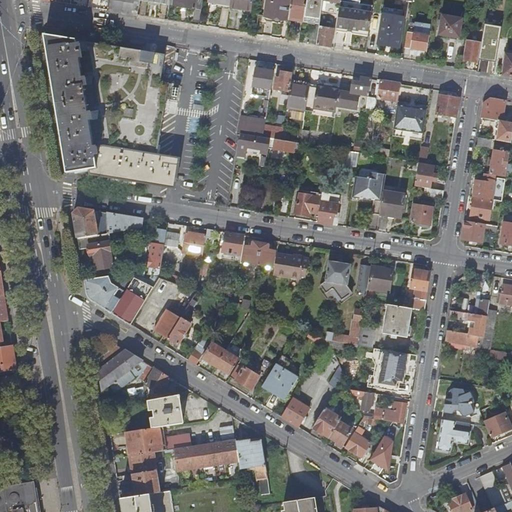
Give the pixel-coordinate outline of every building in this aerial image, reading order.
[(170,0),(170,6),(202,11),(203,0),(170,0)] [(231,0),(210,0),(210,5),(230,9),(230,7),(231,0)] [(252,11),(253,0),(231,0),(230,7),(252,11)] [(268,0),(265,22),(288,25),(289,20),(290,18),(292,0),(268,0)] [(292,0),(290,18),(305,20),(308,0),(292,0)] [(324,0),(323,0),(308,0),(305,20),(304,23),(320,25),(324,0)] [(497,0),(492,37),(498,38),(504,0),(497,0)] [(511,0),(504,0),(498,38),(511,40),(511,31),(511,0)] [(340,8),(337,28),(359,31),(359,30),(369,31),(372,13),(340,8)] [(459,38),(462,19),(443,16),(440,35),(459,38)] [(399,48),(403,28),(382,24),(378,44),(399,48)] [(320,27),(317,45),(331,47),(334,30),(320,27)] [(407,32),(405,48),(427,51),(429,36),(407,32)] [(61,136),(66,168),(67,174),(73,173),(96,177),(96,176),(136,182),(176,189),(181,158),(157,155),(166,99),(177,101),(180,86),(160,83),(164,56),(45,36),(61,136)] [(478,63),(481,44),(466,42),(463,61),(478,63)] [(503,76),(511,77),(511,56),(506,55),(503,76)] [(256,68),(253,87),(271,90),(274,71),(256,68)] [(291,84),(293,74),(281,72),(280,78),(276,78),(274,90),(290,92),(291,84)] [(371,79),(361,78),(361,80),(357,80),(356,82),(353,82),(351,94),(339,91),(337,107),(357,110),(359,95),(369,96),(371,79)] [(401,84),(381,81),(378,98),(398,102),(401,84)] [(309,87),(291,84),(290,92),(287,108),(292,109),(290,118),(304,120),(306,111),(309,87)] [(339,91),(340,89),(317,85),(313,108),(336,112),(337,107),(339,91)] [(437,114),(456,117),(459,99),(440,96),(437,114)] [(368,97),(366,110),(375,111),(376,101),(376,98),(368,97)] [(485,104),(482,118),(497,121),(502,122),(506,102),(491,99),(485,104)] [(405,130),(419,132),(423,133),(427,110),(397,105),(394,128),(405,130)] [(265,126),(266,120),(240,116),(238,134),(240,134),(263,138),(265,126)] [(511,140),(511,123),(502,122),(497,121),(496,129),(499,130),(497,141),(511,143),(511,140)] [(263,138),(270,139),(282,141),(284,129),(265,126),(263,138)] [(394,128),(392,135),(404,137),(405,130),(394,128)] [(404,137),(418,140),(419,132),(405,130),(404,137)] [(263,138),(240,134),(239,144),(237,156),(246,157),(247,149),(268,152),(270,139),(263,138)] [(57,137),(62,169),(66,168),(61,136),(57,137)] [(271,149),(299,153),(300,144),(282,141),(270,139),(268,152),(271,152),(271,149)] [(490,149),(491,140),(479,139),(477,146),(490,149)] [(421,147),(418,163),(426,164),(429,148),(421,147)] [(354,152),(347,151),(345,165),(357,167),(359,153),(354,152)] [(490,175),(506,178),(510,153),(495,151),(490,175)] [(415,182),(415,187),(429,189),(430,189),(432,182),(435,182),(437,175),(433,174),(434,166),(420,164),(417,183),(415,182)] [(356,177),(352,196),(374,199),(372,214),(380,215),(383,192),(386,175),(368,172),(367,179),(356,177)] [(492,201),(502,202),(506,178),(490,175),(485,174),(483,182),(477,181),(474,198),(492,201)] [(429,189),(428,196),(443,199),(444,192),(430,189),(429,189)] [(321,201),(322,198),(317,197),(318,193),(304,191),(303,195),(301,194),(299,204),(297,203),(295,214),(310,216),(311,213),(319,214),(321,201)] [(340,195),(323,192),(322,198),(321,201),(319,214),(318,222),(333,225),(338,226),(339,218),(334,217),(335,214),(337,214),(337,213),(339,204),(340,195)] [(383,192),(380,215),(401,219),(405,196),(383,192)] [(489,220),(492,201),(474,198),(470,223),(482,224),(483,219),(489,220)] [(430,226),(434,205),(424,203),(424,207),(414,205),(411,223),(430,226)] [(79,208),(74,214),(78,239),(107,234),(107,213),(99,212),(100,220),(95,220),(94,211),(79,208)] [(107,213),(107,234),(110,233),(143,228),(144,219),(107,213)] [(485,225),(482,224),(470,223),(465,222),(462,240),(482,243),(484,231),(485,225)] [(511,224),(505,224),(501,244),(511,246),(511,224)] [(498,227),(485,225),(484,231),(497,233),(498,227)] [(157,268),(156,274),(159,275),(164,246),(166,233),(167,228),(158,227),(155,245),(153,245),(149,267),(157,268)] [(206,236),(205,246),(213,247),(215,231),(207,230),(206,236)] [(107,234),(78,239),(80,250),(89,248),(91,261),(95,260),(97,270),(113,267),(109,242),(111,242),(110,233),(107,234)] [(178,248),(180,235),(166,233),(164,246),(178,248)] [(205,246),(206,236),(187,233),(183,253),(203,256),(205,246)] [(226,233),(223,252),(241,256),(245,236),(226,233)] [(258,265),(261,244),(253,243),(252,248),(245,246),(242,262),(258,265)] [(269,250),(269,245),(261,244),(258,265),(273,267),(276,251),(269,250)] [(301,279),(305,259),(278,254),(274,275),(301,279)] [(305,259),(301,279),(306,280),(309,259),(305,259)] [(202,263),(200,275),(206,276),(208,264),(202,263)] [(350,266),(330,263),(327,281),(318,286),(323,297),(339,299),(342,304),(355,294),(347,285),(350,266)] [(367,290),(371,268),(361,266),(357,290),(367,292),(367,290)] [(371,268),(367,290),(389,293),(393,272),(371,268)] [(431,273),(413,270),(410,289),(415,290),(422,291),(421,301),(414,300),(412,299),(410,309),(412,309),(425,311),(431,273)] [(87,292),(93,302),(112,313),(126,292),(113,283),(109,277),(85,281),(87,292)] [(153,288),(135,278),(134,280),(128,289),(126,292),(112,313),(131,325),(153,288)] [(130,278),(124,287),(128,289),(134,280),(130,278)] [(511,287),(503,286),(500,304),(511,306),(511,287)] [(422,291),(415,290),(414,300),(421,301),(422,291)] [(0,322),(9,321),(5,296),(0,296),(0,322)] [(463,299),(461,313),(467,314),(469,300),(463,299)] [(243,300),(242,306),(248,308),(250,301),(243,300)] [(487,317),(488,311),(489,303),(480,301),(477,315),(487,317)] [(260,305),(259,312),(267,314),(268,306),(260,305)] [(410,309),(385,305),(385,307),(387,308),(383,335),(407,339),(412,309),(410,309)] [(167,310),(154,331),(168,340),(181,318),(167,310)] [(356,310),(354,320),(362,322),(364,311),(356,310)] [(469,336),(484,338),(487,317),(477,315),(474,315),(468,314),(467,314),(461,313),(450,311),(449,318),(468,321),(469,320),(476,321),(475,331),(470,330),(469,335),(469,336)] [(487,317),(484,338),(482,349),(490,350),(496,312),(488,311),(487,317)] [(181,318),(168,340),(178,346),(191,324),(181,318)] [(359,341),(358,346),(372,348),(375,329),(361,327),(359,341)] [(501,359),(503,352),(490,350),(482,349),(484,338),(469,336),(469,335),(447,331),(445,342),(476,347),(475,355),(501,359)] [(329,341),(309,334),(308,336),(325,347),(329,341)] [(358,346),(359,341),(333,337),(332,342),(358,346)] [(332,342),(329,341),(332,347),(357,351),(358,346),(332,342)] [(216,367),(226,351),(213,343),(203,359),(216,367)] [(12,345),(0,347),(0,372),(17,370),(16,366),(12,345)] [(112,387),(117,383),(119,385),(125,381),(122,377),(143,361),(119,347),(98,361),(103,390),(110,385),(112,387)] [(194,351),(188,360),(197,365),(202,356),(194,351)] [(229,375),(238,359),(226,351),(216,367),(229,375)] [(381,378),(403,382),(407,355),(385,351),(381,378)] [(238,365),(230,377),(252,390),(260,377),(252,372),(254,369),(243,363),(241,367),(238,365)] [(146,383),(155,369),(148,365),(140,379),(146,383)] [(286,399),(299,379),(276,365),(263,386),(286,399)] [(330,386),(337,390),(345,377),(341,368),(330,386)] [(145,384),(161,394),(171,379),(155,369),(146,383),(145,384)] [(0,382),(18,380),(17,370),(0,372),(0,511),(39,511),(35,482),(0,487),(0,382)] [(337,390),(330,402),(338,406),(350,387),(345,377),(337,390)] [(155,394),(150,390),(144,391),(146,401),(150,401),(157,400),(155,394)] [(446,406),(444,406),(444,413),(451,414),(454,410),(462,415),(465,415),(473,412),(470,405),(477,402),(473,393),(465,396),(464,392),(454,391),(450,392),(453,396),(452,401),(446,400),(446,406)] [(375,394),(365,393),(362,410),(369,411),(370,405),(373,405),(375,394)] [(180,398),(180,395),(157,400),(150,401),(152,410),(154,410),(155,419),(153,419),(154,428),(162,427),(183,424),(181,414),(184,414),(182,406),(180,406),(178,398),(180,398)] [(294,399),(282,418),(298,428),(310,409),(294,399)] [(395,409),(394,413),(393,413),(376,410),(375,415),(374,420),(377,420),(403,424),(406,405),(399,404),(398,409),(395,409)] [(326,409),(314,429),(330,438),(340,422),(342,419),(326,409)] [(492,438),(511,430),(505,414),(486,422),(492,438)] [(364,418),(358,428),(363,431),(368,424),(376,426),(377,420),(374,420),(367,418),(364,418)] [(467,445),(470,425),(442,421),(437,451),(449,453),(451,443),(467,445)] [(340,422),(330,438),(343,446),(354,428),(348,425),(347,426),(340,422)] [(233,426),(219,428),(221,442),(235,440),(233,426)] [(166,451),(164,438),(162,427),(154,428),(126,433),(130,457),(163,451),(166,451)] [(354,433),(345,448),(362,457),(371,443),(354,433)] [(173,450),(191,447),(189,434),(164,438),(166,451),(173,450)] [(239,462),(240,469),(255,466),(257,479),(267,478),(262,440),(251,441),(250,439),(236,441),(239,462)] [(173,450),(177,471),(239,462),(236,441),(235,440),(221,442),(191,447),(173,450)] [(164,457),(163,451),(130,457),(135,488),(119,490),(120,499),(159,493),(154,462),(158,462),(157,458),(164,457)] [(381,454),(370,472),(390,484),(398,481),(400,465),(381,454)] [(511,488),(511,467),(510,464),(502,468),(511,488)] [(494,510),(507,504),(500,490),(492,472),(480,478),(494,510)] [(508,487),(500,490),(507,504),(511,501),(511,494),(511,495),(508,487)] [(180,511),(177,490),(159,493),(120,499),(122,511),(180,511)] [(449,503),(452,511),(470,511),(479,509),(472,493),(449,503)] [(314,511),(312,498),(293,501),(292,502),(284,503),(284,511),(314,511)] [(511,501),(507,504),(494,510),(489,511),(503,511),(511,508),(511,501)]
